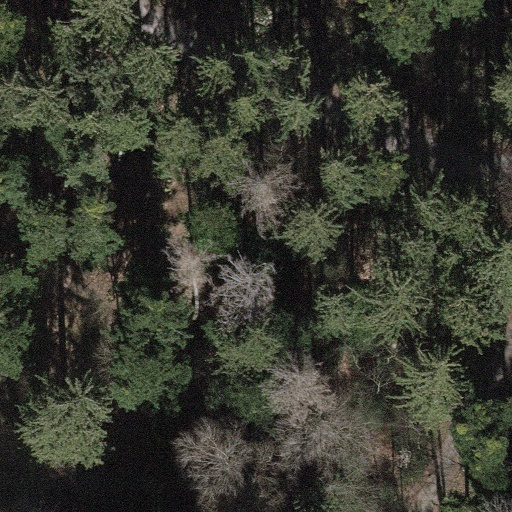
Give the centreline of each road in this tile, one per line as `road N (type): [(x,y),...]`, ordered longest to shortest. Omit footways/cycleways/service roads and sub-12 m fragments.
road 1 (track): [(511,165),(375,130),(122,0)]
road 2 (track): [(511,345),(417,511)]
